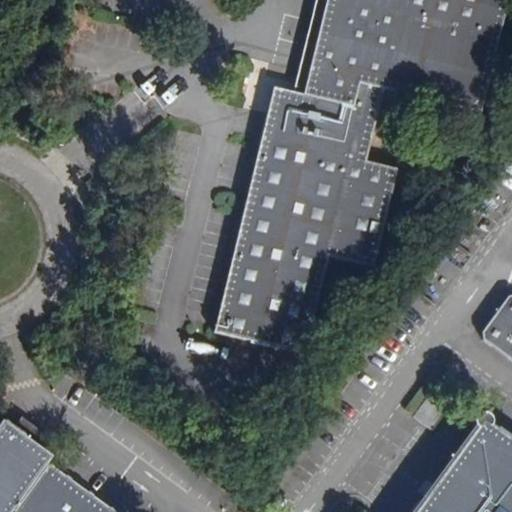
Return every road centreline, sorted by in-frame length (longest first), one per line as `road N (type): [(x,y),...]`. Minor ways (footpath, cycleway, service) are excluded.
road 1 (unknown): [(175,85),(209,123),(210,144),(170,293),(166,345),(240,391)]
road 2 (unknown): [(32,172),(175,85)]
